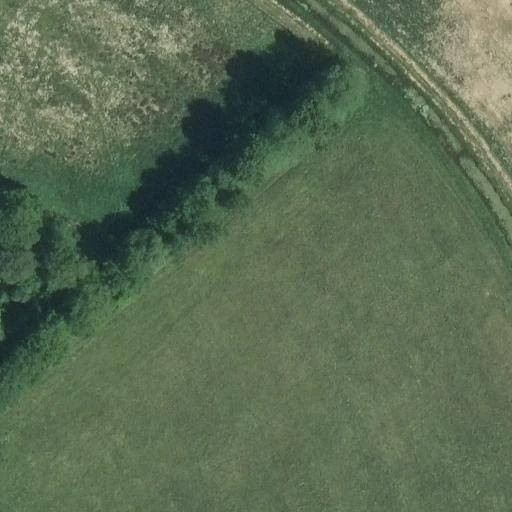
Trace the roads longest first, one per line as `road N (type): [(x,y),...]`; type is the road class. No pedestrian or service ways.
road 1 (track): [(347,0),(511,181)]
road 2 (track): [(0,350),(101,260)]
